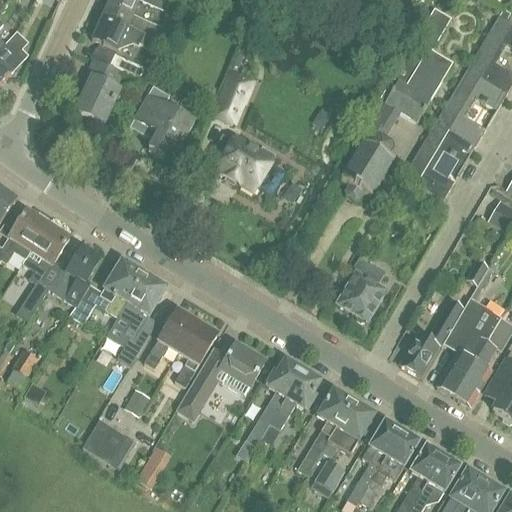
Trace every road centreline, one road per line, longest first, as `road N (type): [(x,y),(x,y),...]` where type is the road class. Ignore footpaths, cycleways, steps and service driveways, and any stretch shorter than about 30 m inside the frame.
road 1 (residential): [(511,467),(6,159)]
road 2 (residential): [(6,159),(81,0)]
